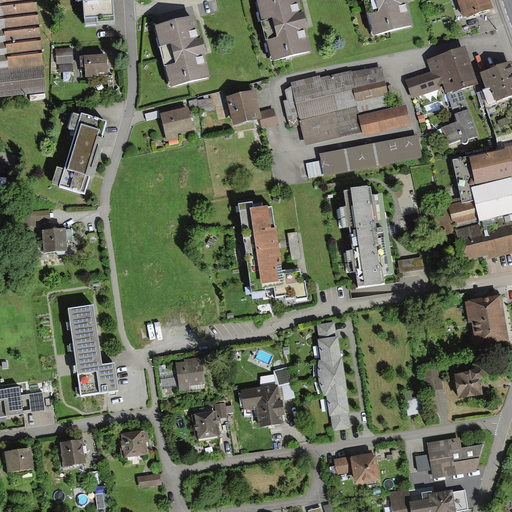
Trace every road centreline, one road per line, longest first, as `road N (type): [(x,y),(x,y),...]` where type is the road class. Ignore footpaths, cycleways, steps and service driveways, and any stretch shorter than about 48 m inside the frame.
road 1 (residential): [(511,279),(336,307),(188,345)]
road 2 (residential): [(171,474),(155,413),(0,438)]
road 3 (residential): [(103,204),(131,85),(129,0)]
road 4 (residential): [(504,418),(312,450)]
road 5 (residential): [(312,450),(171,474)]
road 6 (residential): [(312,450),(313,494),(222,511)]
